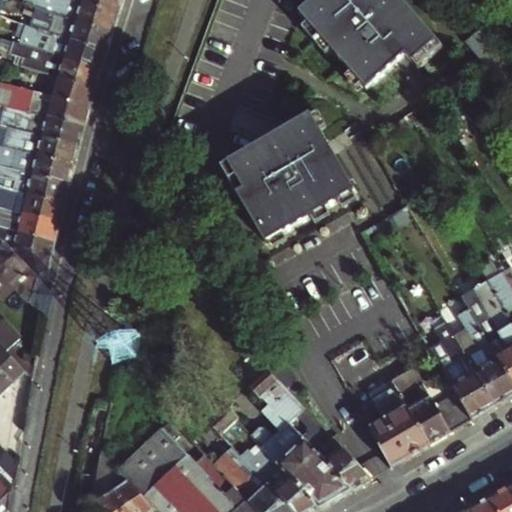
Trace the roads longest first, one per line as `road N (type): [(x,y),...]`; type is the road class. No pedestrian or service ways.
road 1 (residential): [(20,511),(81,215),(143,0)]
road 2 (secondary): [(393,511),(511,442)]
